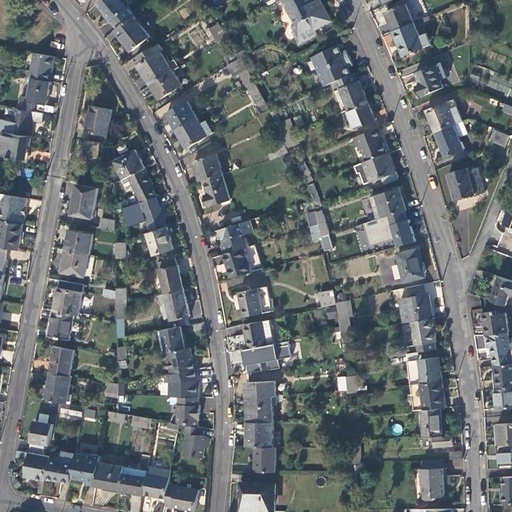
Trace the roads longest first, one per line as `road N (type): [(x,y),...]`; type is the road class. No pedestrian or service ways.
road 1 (residential): [(217,511),(220,356),(192,226),(166,155),(80,25)]
road 2 (residential): [(0,496),(80,25)]
road 3 (residential): [(353,0),(445,237),(453,285)]
road 4 (residential): [(453,285),(475,417),(477,511)]
road 5 (unclassified): [(453,285),(476,258),(511,166)]
